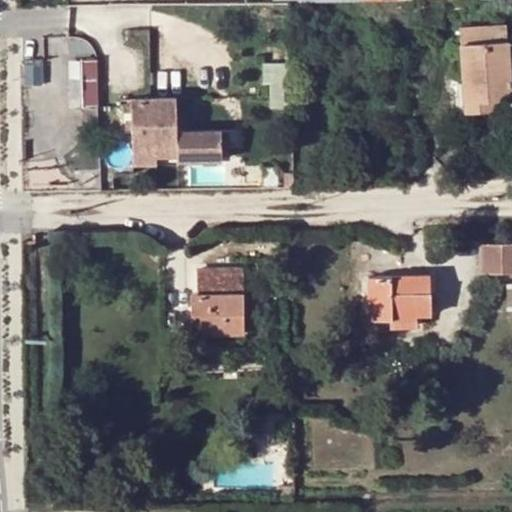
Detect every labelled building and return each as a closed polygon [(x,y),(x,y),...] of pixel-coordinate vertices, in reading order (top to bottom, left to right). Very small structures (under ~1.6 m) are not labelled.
[(460,27),(466,101),(495,100),(511,97),(506,24),(460,27)] [(97,106),(96,59),(84,59),(84,98),(89,98),(90,106),(97,106)] [(287,103),(287,59),(269,59),(269,103),(287,103)] [(222,144),(221,130),(177,131),(177,97),(130,98),(132,164),(157,163),(157,157),(177,157),(177,161),(222,160),(222,144)] [(495,100),(466,101),(467,110),(496,109),(495,100)] [(229,129),(221,130),(222,144),(229,144),(229,129)] [(511,242),(480,243),(481,274),(511,273),(511,242)] [(225,333),(225,327),(243,327),(242,267),(198,268),(198,293),(193,293),(193,333),(225,333)] [(367,319),(393,318),(393,312),(419,311),(419,314),(431,313),(430,274),(366,275),(367,319)] [(393,312),(393,318),(393,325),(419,325),(419,314),(419,311),(393,312)] [(243,327),(225,327),(225,333),(225,346),(244,346),(243,327)] [(74,470),(66,471),(65,486),(74,487),(74,470)]
